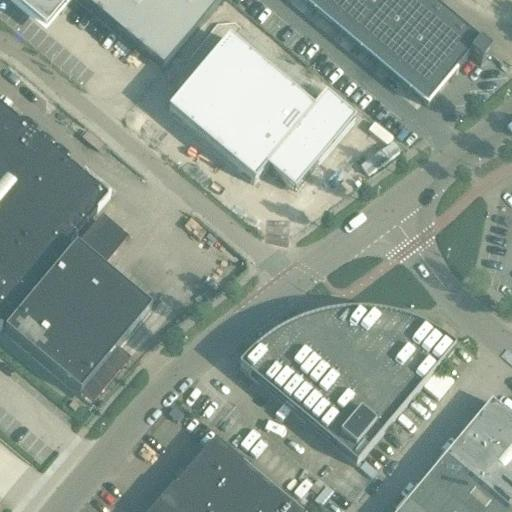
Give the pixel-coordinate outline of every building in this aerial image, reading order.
[(0,0),(0,1),(44,38),(75,1),(162,74),(221,5),(215,0),(0,0)] [(295,0),(426,110),(469,59),(480,69),(489,57),(421,0),(295,0)] [(227,44),(167,116),(253,187),(265,173),(293,197),(353,125),(324,101),(312,115),(227,44)] [(107,201),(18,126),(0,110),(0,333),(0,334),(1,332),(0,330),(53,267),(58,271),(3,336),(79,400),(150,315),(75,251),(70,258),(65,254),(110,200),(108,199),(107,201)] [(355,470),(454,353),(453,352),(449,349),(443,344),(436,340),(429,336),(422,332),(415,329),(408,326),(400,324),(393,321),(385,320),(377,318),(369,317),(362,317),(354,317),(346,317),(338,318),(330,319),(322,320),(315,322),(307,324),(300,327),(292,330),(285,333),(278,337),(273,341),(266,345),(260,350),(252,356),(248,360),(245,364),(237,372),(355,470)] [(468,478),(511,426),(511,424),(490,406),(446,459),(468,478)] [(491,497),(511,472),(511,426),(468,478),(491,497)] [(294,511),(213,444),(173,491),(172,490),(159,504),(168,511),(294,511)] [(509,511),(491,497),(468,478),(446,459),(425,483),(459,511),(509,511)] [(509,511),(511,511),(511,472),(491,497),(509,511)] [(459,511),(425,483),(405,508),(409,511),(459,511)]
